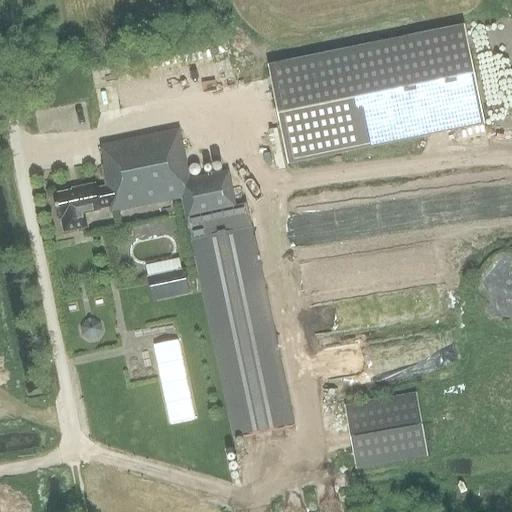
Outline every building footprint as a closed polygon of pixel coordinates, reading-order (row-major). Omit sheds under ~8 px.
[(485,125),(465,27),(268,67),(288,165),(485,125)] [(56,197),(61,218),(63,218),(66,232),(89,228),(86,213),(102,210),(101,208),(113,205),(114,212),(183,198),(233,438),(294,426),(245,189),(232,191),(229,176),(189,184),(178,131),(103,147),(107,165),(105,166),(109,189),(98,191),(97,186),(74,191),(75,193),(56,197)] [(474,286),(473,292),(474,297),(475,303),(477,308),(479,313),(483,318),(487,322),(491,326),(496,329),(501,331),(507,333),(511,333),(511,249),(507,251),(501,252),(496,254),(491,257),(487,261),(483,265),(479,270),(477,275),(475,280),(474,286)] [(153,302),(189,294),(184,269),(147,276),(153,302)] [(415,390),(345,402),(356,465),(427,453),(415,390)]
